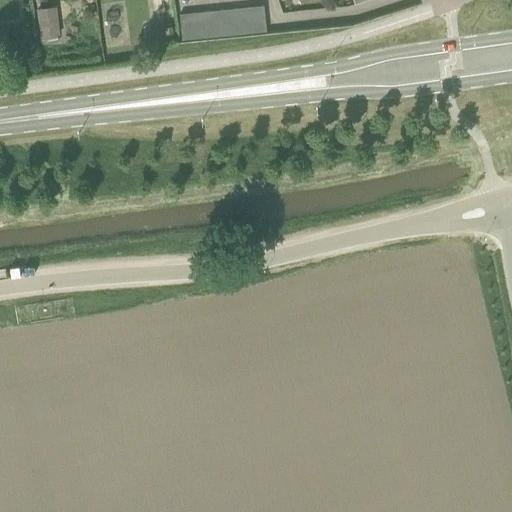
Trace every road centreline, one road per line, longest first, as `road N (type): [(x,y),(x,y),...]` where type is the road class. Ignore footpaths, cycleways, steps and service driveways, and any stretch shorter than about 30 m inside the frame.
road 1 (unclassified): [(0,287),(218,268),(498,208)]
road 2 (primary): [(511,38),(81,111)]
road 3 (primary): [(81,111),(389,93),(511,76)]
